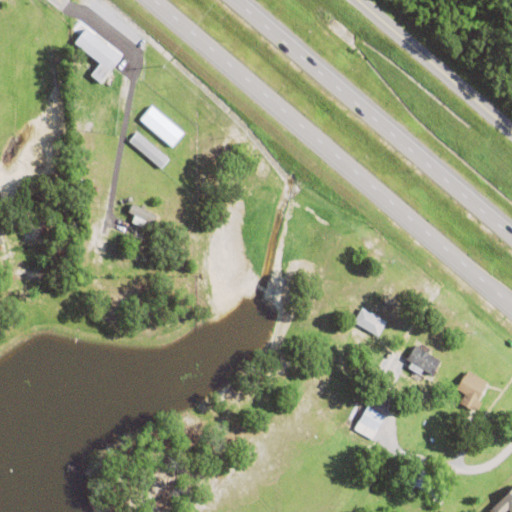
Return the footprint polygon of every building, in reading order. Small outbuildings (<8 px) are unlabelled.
[(90,74),(99,63),(74,42),(86,27),(121,55),(100,82),(90,74)] [(140,119),(152,105),(184,132),(172,146),(140,119)] [(129,141),(137,132),(169,159),(161,168),(129,141)] [(127,213),(135,216),(134,218),(155,227),(159,217),(131,205),(127,213)] [(0,234),(3,244),(0,245),(0,216),(10,213),(15,229),(0,234)] [(369,311),(380,318),(386,322),(378,337),(353,322),(362,308),(369,312),(369,311)] [(420,375),(408,367),(411,362),(407,360),(416,345),(441,361),(435,371),(438,372),(434,377),(423,370),(420,375)] [(356,371),(360,364),(369,369),(366,376),(356,371)] [(485,386),(486,386),(478,401),(482,403),(477,411),(473,409),(472,411),(460,403),(465,394),(456,389),(464,374),(466,375),(468,371),(487,382),(485,386)] [(354,429),(367,406),(386,417),(373,440),(354,429)] [(345,487),(360,463),(364,465),(349,489),(345,487)] [(440,505),(432,500),(434,497),(415,486),(413,489),(405,484),(416,466),(451,487),(440,505)] [(511,511),(510,511),(508,510),(505,511),(489,511),(511,490),(511,491),(511,511)]
